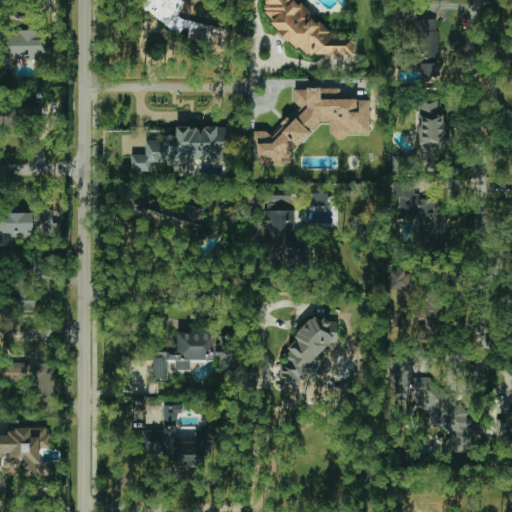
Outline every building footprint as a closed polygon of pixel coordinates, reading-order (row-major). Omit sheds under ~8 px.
[(224,28),(179,19),(183,1),(181,0),(143,0),(154,7),(152,16),(178,35),(182,30),(187,31),(189,39),(221,46),(223,43),(225,34),(224,28)] [(353,51),(353,38),(329,37),(329,24),(311,24),(312,6),(295,6),(295,0),(264,0),(264,16),(275,16),(274,50),(353,51)] [(439,77),(437,19),(412,20),(413,66),(421,66),(421,77),(439,77)] [(369,133),(369,99),(340,100),(340,88),(305,88),(303,90),(294,90),(294,103),(299,108),(299,115),(292,122),(282,112),(282,126),(271,136),(267,132),(249,132),(257,140),(258,165),(292,165),(292,152),(308,135),(308,133),(320,122),(329,122),(330,132),(336,138),(345,138),(349,133),(369,133)] [(393,157),(392,172),(411,172),(411,166),(432,167),(433,153),(443,153),(444,103),(419,102),(418,158),(393,157)] [(0,128),(21,129),(22,114),(41,114),(41,106),(0,105),(0,128)] [(131,171),(158,171),(158,168),(191,168),(191,160),(221,160),(221,149),(230,149),(230,127),(176,127),(176,136),(163,136),(163,141),(145,141),(145,155),(131,155),(131,171)] [(443,248),(442,213),(434,213),(434,199),(417,200),(416,188),(398,188),(399,216),(419,216),(420,249),(443,248)] [(309,206),(329,205),(328,193),(308,193),(309,206)] [(0,212),(0,233),(6,233),(6,237),(38,238),(38,234),(60,235),(61,223),(52,223),(52,211),(35,210),(35,214),(0,212)] [(294,211),(265,211),(265,238),(294,237),(294,211)] [(36,311),(35,268),(15,268),(15,311),(36,311)] [(409,289),(409,271),(390,272),(390,290),(409,289)] [(281,383),(313,383),(313,369),(321,369),(321,347),(337,347),(337,321),(295,322),(295,345),(289,345),(289,364),(281,364),(281,383)] [(176,351),(154,351),(153,380),(168,380),(168,361),(174,361),(174,370),(190,371),(190,361),(215,361),(216,333),(176,332),(176,351)] [(472,452),(472,430),(469,427),(469,411),(429,377),(412,377),(412,356),(389,356),(389,379),(394,379),(395,399),(400,403),(409,403),(412,400),(430,415),(430,426),(440,426),(452,436),(446,443),(447,452),(472,452)] [(54,399),(54,364),(4,363),(3,381),(37,381),(37,398),(54,399)] [(163,431),(141,431),(141,452),(177,453),(176,466),(206,467),(206,433),(176,433),(176,413),(182,413),(182,405),(163,405),(163,431)] [(503,419),(495,419),(495,411),(489,411),(488,437),(502,438),(503,419)] [(51,476),(51,462),(40,462),(40,449),(49,449),(49,428),(8,428),(8,434),(0,434),(0,467),(2,467),(2,476),(51,476)]
